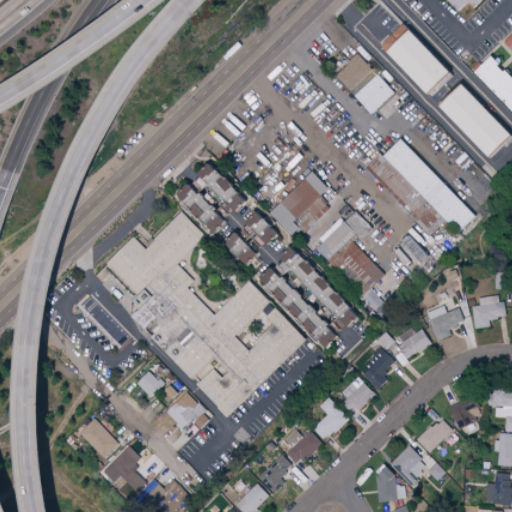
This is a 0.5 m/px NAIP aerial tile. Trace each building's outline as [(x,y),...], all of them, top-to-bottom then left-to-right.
[(451,0),(461,9),(470,0),(471,0),(477,5),(482,0),(451,0)] [(453,70),(406,22),(384,44),(431,93),(453,70)] [(374,68),(359,53),(337,73),(351,89),(374,68)] [(475,73),(511,111),(511,74),(493,55),(475,73)] [(396,91),(379,72),(356,95),(374,113),(396,91)] [(511,135),(511,132),(466,83),(443,104),(491,155),(511,135)] [(478,214),(403,137),(385,155),(381,151),(366,166),(439,240),(453,226),(460,232),(478,214)] [(230,203),(243,190),(211,161),(199,174),(230,203)] [(330,187),(314,171),(272,211),(298,239),(332,206),(322,195),(330,187)] [(214,232),(227,221),(219,211),(218,212),(207,199),(210,196),(205,189),(210,185),(202,174),(181,192),(214,232)] [(249,199),(242,193),(232,204),(239,210),(249,199)] [(107,262),(138,294),(129,302),(138,323),(144,329),(149,327),(153,337),(192,378),(215,356),(229,370),(223,376),(215,367),(198,383),(228,416),(309,340),(277,306),(267,316),(274,324),(249,348),(235,333),(271,300),(251,279),(215,313),(182,278),(183,270),(179,261),(207,235),(183,210),(148,243),(135,236),(107,262)] [(248,221),(261,234),(271,224),(258,210),(248,221)] [(318,247),(338,270),(346,262),(369,288),(396,263),(382,248),(377,253),(370,246),(374,241),(368,234),(373,229),(357,211),(318,247)] [(264,238),(271,243),(280,232),(273,226),(264,238)] [(249,242),(238,230),(226,241),(247,263),(268,243),(258,233),(249,242)] [(404,241),(422,260),(429,253),(411,234),(404,241)] [(326,347),(349,325),(350,326),(361,316),(294,245),(281,257),(285,260),(275,269),(273,266),(261,277),(326,347)] [(497,273),(497,286),(510,286),(509,273),(497,273)] [(481,304),(474,305),(476,327),(492,326),(491,318),(505,317),(503,294),(480,296),(481,304)] [(453,335),(450,327),(466,322),(461,307),(448,311),(446,305),(428,311),(438,339),(453,335)] [(410,357),(433,343),(424,327),(416,332),(413,327),(398,336),(410,357)] [(388,347),(395,339),(386,331),(379,339),(388,347)] [(396,361),(380,346),(373,353),(379,358),(365,373),(381,388),(390,378),(385,373),(396,361)] [(152,396),(165,384),(151,369),(138,382),(152,396)] [(340,394),(357,411),(376,393),(360,375),(340,394)] [(179,392),(170,384),(162,393),(171,401),(179,392)] [(187,408),(197,399),(187,387),(177,396),(187,408)] [(507,417),(506,431),(511,430),(511,388),(490,388),(490,405),(497,405),(497,416),(507,417)] [(451,405),(459,428),(477,421),(474,415),(482,412),(475,392),(459,398),(461,402),(451,405)] [(329,413),(315,427),(326,440),(350,418),(330,396),(321,405),(329,413)] [(198,402),(189,410),(179,400),(167,411),(183,427),(193,418),(202,427),(213,417),(198,402)] [(419,439),(431,451),(455,429),(443,416),(419,439)] [(81,431),(105,457),(121,443),(96,417),(81,431)] [(310,429),(304,436),(295,427),(285,438),(293,446),(287,452),(299,464),(322,441),(310,429)] [(511,432),(498,432),(497,450),(500,451),(499,464),(511,465),(511,432)] [(111,463),(137,491),(148,482),(133,466),(142,457),(131,445),(111,463)] [(392,462),(412,484),(431,467),(411,445),(392,462)] [(281,476),(294,465),(284,454),(260,475),(275,492),(287,482),(281,476)] [(447,471),(439,462),(430,470),(438,479),(447,471)] [(380,500),(407,499),(407,484),(395,485),(394,466),(379,467),(380,500)] [(488,482),(487,501),(511,502),(511,490),(511,472),(497,472),(496,482),(488,482)] [(173,511),(183,502),(178,497),(186,489),(174,477),(164,487),(161,483),(147,496),(161,511),(173,511)] [(238,503),(246,511),(252,511),(270,494),(258,482),(238,503)]
